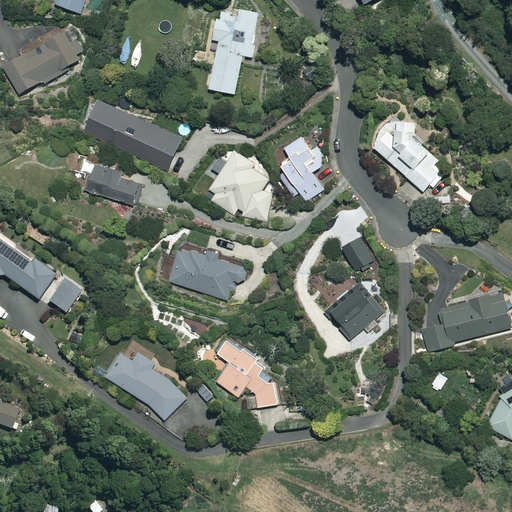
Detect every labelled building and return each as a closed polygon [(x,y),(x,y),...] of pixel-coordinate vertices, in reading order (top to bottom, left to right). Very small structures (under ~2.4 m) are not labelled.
[(59,0),(58,3),(82,14),(87,0),(59,0)] [(262,13),(242,9),(241,15),(225,11),(224,18),(219,17),(214,40),(221,41),(211,89),(237,94),(244,55),(253,57),(262,13)] [(87,50),(76,27),(55,37),(56,39),(5,65),(20,94),(67,71),(66,69),(81,61),(78,55),(87,50)] [(325,41),(314,34),(309,43),(321,49),(325,41)] [(87,132),(171,170),(185,139),(101,101),(87,132)] [(417,125),(412,121),(399,119),(396,131),(391,131),(376,147),(425,192),(441,173),(434,167),(440,160),(415,138),(417,125)] [(317,156),(304,136),(287,148),(294,159),(284,166),(289,172),(282,177),(296,196),(302,192),(308,201),(327,188),(308,162),(317,156)] [(257,164),(237,150),(212,189),(218,193),(214,200),(235,214),(239,208),(246,212),(246,215),(268,220),(274,193),(263,191),(271,179),(254,168),(257,164)] [(125,171),(87,160),(84,171),(94,174),(89,192),(138,205),(144,183),(123,177),(125,171)] [(376,260),(363,237),(344,248),(357,270),(376,260)] [(33,261),(0,238),(0,276),(5,276),(41,300),(58,274),(34,258),(33,261)] [(213,255),(182,245),(171,282),(230,300),(237,280),(245,283),(251,265),(214,254),(213,255)] [(85,290),(68,278),(51,301),(68,314),(85,290)] [(387,308),(364,281),(332,309),(345,324),(341,327),(351,339),(387,308)] [(511,327),(511,324),(504,292),(440,309),(444,324),(424,329),(430,352),(457,345),(456,342),(511,327)] [(269,364),(231,337),(219,353),(232,362),(219,381),(241,396),(248,386),(260,395),(248,397),(250,409),(281,403),(277,381),(272,381),(262,374),(269,364)] [(156,362),(140,351),(134,360),(123,353),(108,375),(170,419),(188,393),(153,368),(156,362)] [(511,389),(505,394),(488,425),(511,438),(511,389)] [(20,409),(1,402),(0,403),(0,423),(12,429),(20,409)]
